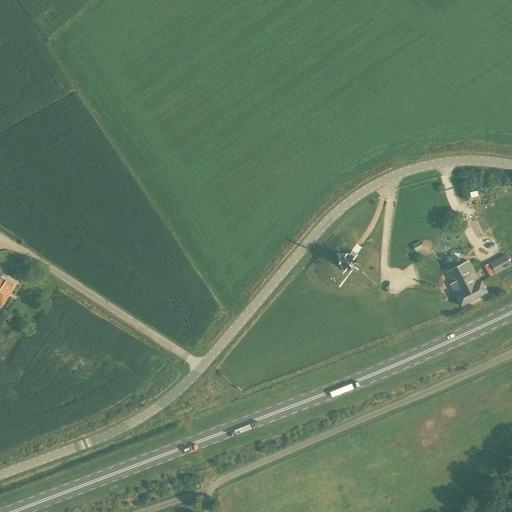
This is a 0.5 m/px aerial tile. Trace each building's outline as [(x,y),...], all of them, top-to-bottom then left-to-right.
[(507,236),(500,239),(502,246),(510,243),(507,236)] [(415,252),(424,246),(421,240),(412,246),(415,252)] [(511,248),(510,250),(511,252),(511,253),(511,254),(506,256),(505,255),(490,263),(495,274),(511,265),(510,263),(511,262),(511,248)] [(346,271),(353,270),(357,264),(356,257),(350,253),(343,253),(339,259),(340,267),(346,271)] [(480,282),(468,261),(446,273),(452,284),(450,285),(455,295),(461,306),(487,292),(481,281),(480,282)] [(0,307),(1,308),(15,286),(0,276),(0,307)]
